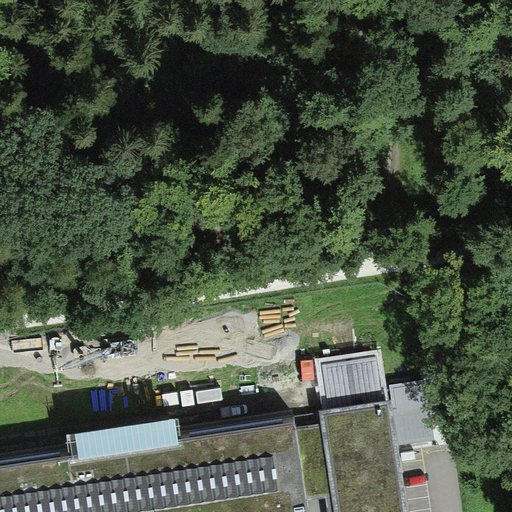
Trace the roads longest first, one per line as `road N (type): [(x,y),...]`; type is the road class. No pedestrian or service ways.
road 1 (track): [(0,315),(511,233)]
road 2 (track): [(319,0),(389,252)]
